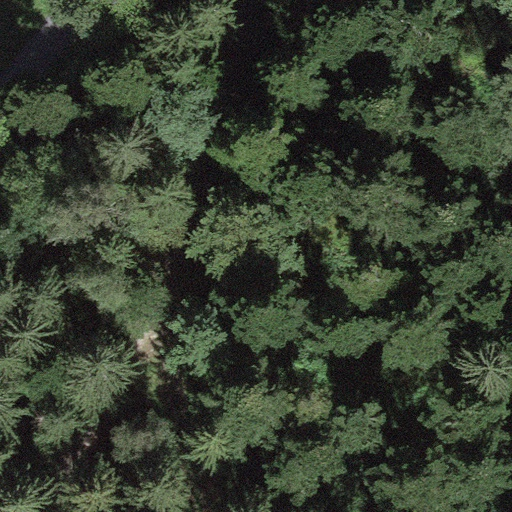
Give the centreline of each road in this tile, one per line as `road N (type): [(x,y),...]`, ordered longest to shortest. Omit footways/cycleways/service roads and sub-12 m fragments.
road 1 (track): [(246,0),(161,324),(202,511)]
road 2 (track): [(161,324),(50,511)]
road 3 (unclassified): [(85,0),(0,108)]
